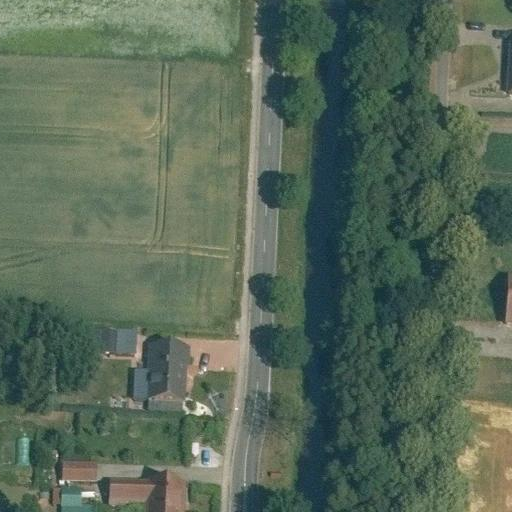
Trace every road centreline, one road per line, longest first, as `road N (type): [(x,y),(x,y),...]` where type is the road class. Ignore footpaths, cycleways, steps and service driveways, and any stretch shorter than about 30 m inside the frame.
road 1 (tertiary): [(243,511),(258,375),(274,0)]
road 2 (unclassified): [(416,511),(440,0)]
